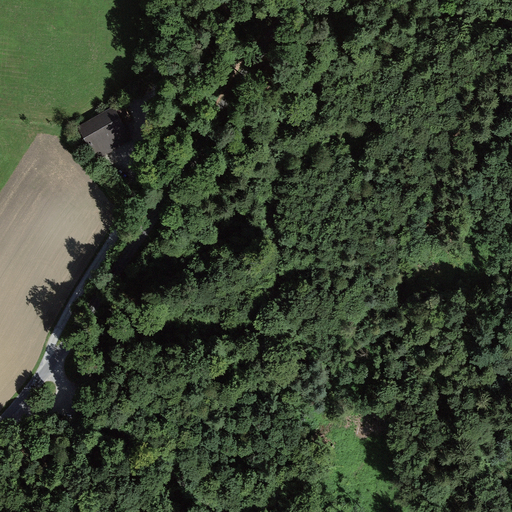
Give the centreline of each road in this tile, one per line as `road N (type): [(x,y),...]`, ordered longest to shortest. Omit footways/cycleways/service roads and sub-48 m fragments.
road 1 (unclassified): [(0,418),(209,140),(301,0)]
road 2 (track): [(73,400),(44,369),(56,327),(127,216),(150,157),(160,0)]
road 3 (track): [(8,409),(73,400),(126,433),(219,511)]
